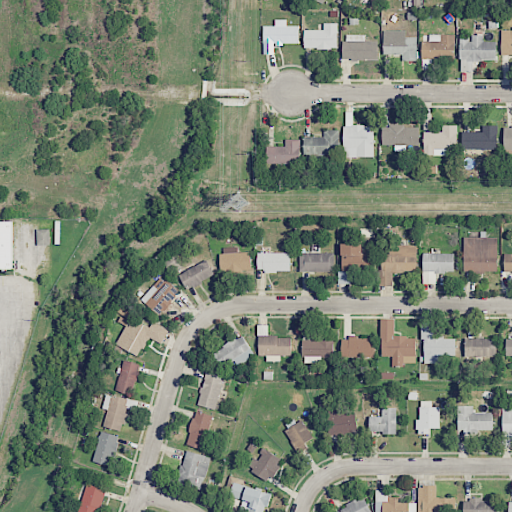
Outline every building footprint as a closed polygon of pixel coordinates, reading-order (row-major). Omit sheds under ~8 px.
[(264,54),(274,54),(274,45),(299,44),(298,26),(287,26),(287,19),(275,20),(275,26),(263,26),(264,54)] [(304,30),(304,49),(337,49),(337,23),(323,23),(323,30),(304,30)] [(511,28),(501,29),(501,55),(511,55),(511,28)] [(377,60),(378,41),(365,41),(365,35),(344,34),(343,59),(377,60)] [(455,35),(429,34),(429,41),(421,41),(421,59),(454,60),(455,35)] [(460,38),(468,38),(468,41),(472,41),(472,35),(483,35),(483,41),(497,41),(496,59),(482,59),(482,61),(473,61),(473,71),(461,71),(461,59),(459,59),(460,38)] [(403,55),(403,60),(417,60),(417,37),(383,37),(383,54),(403,55)] [(374,157),(373,125),(343,126),(344,157),(374,157)] [(424,155),(448,155),(448,149),(456,149),(456,125),(442,125),(442,132),(423,132),(424,155)] [(482,132),(462,132),(462,149),(496,150),(497,126),(482,125),(482,132)] [(511,126),(503,127),(504,150),(511,149),(511,126)] [(339,130),(324,130),(324,137),(304,137),(304,155),(339,155),(339,130)] [(285,147),(267,146),(266,163),(300,164),(300,140),(286,140),(285,147)] [(0,270),(12,271),(13,221),(0,221),(0,270)] [(49,229),(37,229),(37,245),(50,244),(49,229)] [(497,237),(463,237),(464,273),(498,272),(497,237)] [(373,269),(373,253),(362,253),(362,243),(341,244),(342,270),(373,269)] [(417,245),(390,245),(390,254),(381,254),(381,286),(392,286),(392,272),(417,272),(417,245)] [(220,248),(221,272),(251,271),(250,252),(237,252),(237,247),(220,248)] [(290,271),(290,253),(257,252),(257,271),(290,271)] [(299,271),(333,271),(334,253),(300,252),(299,271)] [(454,254),(423,253),(422,283),(436,284),(436,272),(454,273),(454,254)] [(214,278),(209,262),(181,271),(186,287),(214,278)] [(141,299),(159,316),(180,293),(162,276),(141,299)] [(381,357),(392,357),(392,367),(403,367),(403,363),(415,363),(415,336),(394,337),(394,319),(381,319),(381,357)] [(168,329),(152,322),(149,329),(127,320),(116,345),(140,356),(148,338),(162,344),(168,329)] [(433,323),(423,323),(423,363),(442,363),(442,355),(455,355),(455,338),(433,338),(433,323)] [(291,355),(290,336),(267,337),(267,325),(258,325),(259,356),(291,355)] [(223,368),(235,361),(238,366),(255,356),(242,335),(213,353),(223,368)] [(375,338),(342,337),(341,357),(374,358),(375,338)] [(496,357),(496,338),(465,338),(465,356),(496,357)] [(333,339),(302,339),(302,357),(333,356),(333,339)] [(133,395),(139,363),(122,360),(116,392),(133,395)] [(197,404),(216,410),(226,377),(207,372),(197,404)] [(103,427),(122,431),(127,408),(134,409),(135,401),(106,394),(103,409),(107,410),(103,427)] [(439,407),(432,407),(432,401),(420,401),(420,419),(417,419),(417,434),(429,434),(429,428),(439,428),(439,407)] [(492,412),(485,412),(485,406),(474,406),(474,405),(457,406),(458,433),(493,432),(492,412)] [(511,405),(502,406),(503,436),(511,435),(511,405)] [(396,408),(382,408),(382,417),(369,417),(369,433),(396,433),(396,408)] [(329,434),(357,432),(356,413),(346,414),(346,409),(328,410),(329,434)] [(204,449),(212,415),(194,411),(187,445),(204,449)] [(304,443),(313,437),(301,420),(284,432),(299,454),(307,448),(304,443)] [(118,436),(101,431),(93,461),(111,466),(118,436)] [(282,458),(264,448),(251,472),(270,481),(282,458)] [(211,457),(186,450),(177,482),(202,489),(211,457)] [(251,502),(248,511),(265,511),(270,493),(240,485),(242,480),(233,477),(228,496),(251,502)] [(98,511),(106,490),(87,483),(77,511),(78,511),(98,511)] [(418,511),(454,511),(454,498),(436,497),(436,486),(418,486),(418,511)] [(371,511),(364,497),(335,511),(371,511)] [(464,498),(463,511),(496,511),(497,501),(482,501),(483,499),(464,498)]
